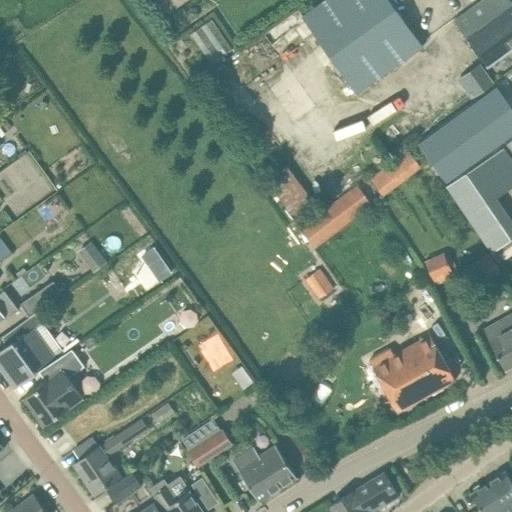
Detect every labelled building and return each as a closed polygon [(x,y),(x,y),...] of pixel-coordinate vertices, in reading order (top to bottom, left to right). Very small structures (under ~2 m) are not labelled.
[(390,0),(323,0),(302,15),(357,93),(423,46),(390,0)] [(511,1),(511,0),(483,0),(454,21),(487,66),(511,47),(511,1)] [(511,96),(501,81),(420,140),(448,179),(511,133),(511,96)] [(494,148),(447,182),(495,248),(511,236),(511,218),(510,216),(496,197),(511,185),(511,158),(501,143),(494,148)] [(371,178),(382,193),(420,165),(409,150),(371,178)] [(370,202),(359,186),(302,229),(313,244),(370,202)] [(227,207),(232,215),(254,202),(248,193),(227,207)] [(237,219),(243,228),(263,214),(258,206),(237,219)] [(0,261),(9,254),(0,241),(0,261)] [(425,260),(433,279),(452,271),(444,252),(425,260)] [(469,267),(481,284),(501,270),(489,253),(469,267)] [(160,282),(172,273),(166,264),(154,273),(160,282)] [(306,278),(319,297),(334,287),(321,268),(306,278)] [(53,280),(20,303),(29,316),(62,294),(53,280)] [(18,309),(4,290),(0,292),(0,320),(5,317),(6,318),(18,309)] [(6,333),(7,334),(8,334),(13,341),(0,350),(0,364),(15,385),(35,371),(34,369),(62,349),(43,323),(44,322),(36,311),(6,333)] [(511,313),(483,329),(506,370),(511,366),(511,313)] [(373,366),(388,394),(398,411),(456,380),(431,335),(373,366)] [(48,379),(24,397),(44,425),(70,406),(84,396),(69,377),(86,364),(73,347),(40,369),(48,379)] [(93,436),(90,439),(73,450),(80,459),(74,463),(95,493),(120,476),(106,456),(150,426),(144,416),(130,426),(120,433),(100,446),(93,436)] [(231,444),(221,429),(188,451),(198,466),(231,444)] [(233,461),(260,502),(297,478),(275,444),(259,455),(254,447),(233,461)] [(511,511),(511,480),(505,470),(488,481),(508,511),(511,511)] [(384,471),(331,503),(335,511),(371,511),(399,496),(384,471)] [(141,486),(132,472),(107,490),(116,503),(141,486)] [(193,483),(199,493),(208,486),(202,477),(193,483)] [(470,493),(481,510),(482,511),(508,511),(488,481),(470,493)] [(167,486),(154,495),(163,509),(166,507),(169,511),(203,511),(189,490),(176,499),(167,486)] [(46,511),(33,495),(9,511),(46,511)] [(159,511),(154,503),(140,511),(159,511)]
